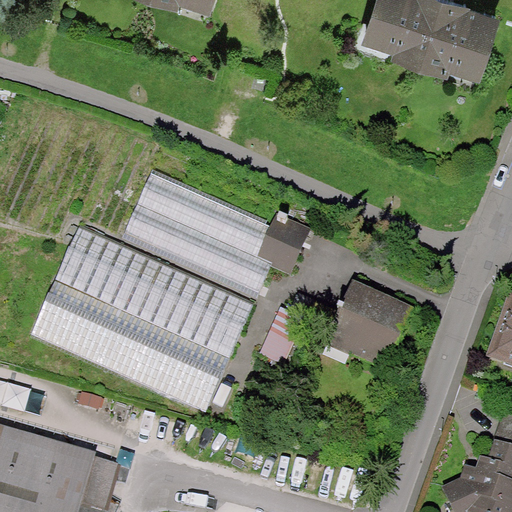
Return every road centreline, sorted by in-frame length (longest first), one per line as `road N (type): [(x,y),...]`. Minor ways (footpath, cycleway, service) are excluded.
road 1 (residential): [(485,255),(0,66)]
road 2 (track): [(0,225),(61,242),(72,220),(270,307),(308,281)]
road 3 (residential): [(390,511),(485,255)]
